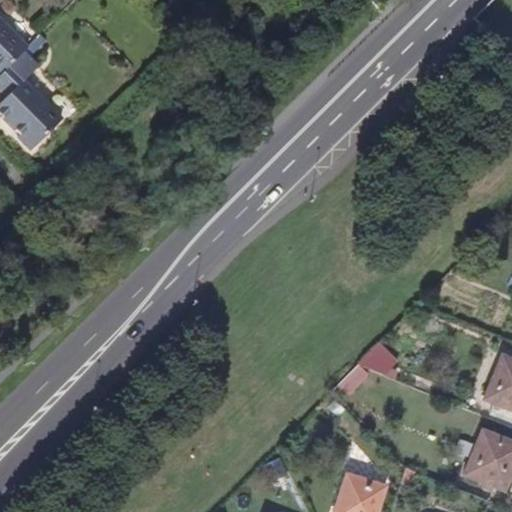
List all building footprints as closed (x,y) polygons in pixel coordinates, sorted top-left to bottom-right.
[(0,77),(24,54),(28,50),(0,20),(0,77)] [(24,54),(0,77),(0,91),(7,99),(0,105),(0,115),(20,136),(18,138),(31,151),(61,122),(24,83),(38,69),(24,54)] [(491,415),(511,423),(511,361),(501,357),(483,402),(495,406),(491,415)] [(464,475),(503,492),(511,469),(511,444),(482,432),(464,475)] [(414,473),(405,469),(401,482),(410,485),(414,473)] [(334,511),(376,511),(384,489),(345,477),(334,511)]
